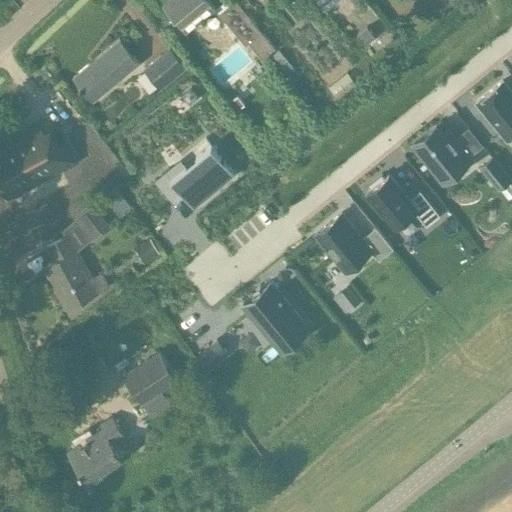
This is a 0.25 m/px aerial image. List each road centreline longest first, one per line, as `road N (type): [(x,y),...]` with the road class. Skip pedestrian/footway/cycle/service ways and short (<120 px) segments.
road 1 (residential): [(511,35),(207,285)]
road 2 (unclassified): [(379,511),(511,403)]
